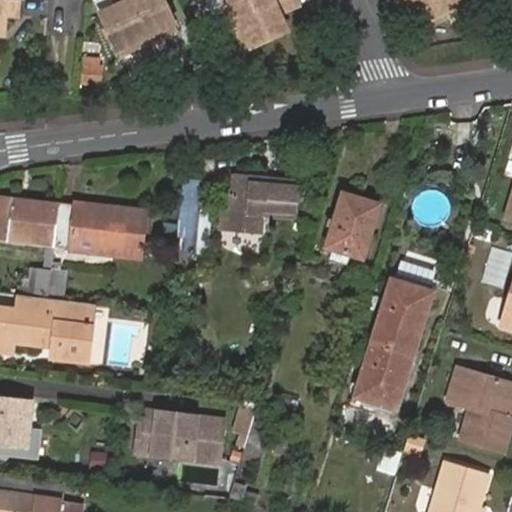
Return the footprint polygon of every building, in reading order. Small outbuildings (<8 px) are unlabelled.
[(14,0),(0,0),(0,34),(6,36),(7,14),(14,15),(14,0)] [(24,0),(14,0),(14,15),(23,15),(24,0)] [(137,38),(145,35),(129,0),(109,0),(115,9),(117,15),(102,21),(117,54),(139,44),(137,38)] [(178,27),(165,0),(129,0),(145,35),(151,33),(153,38),(178,27)] [(226,0),(233,15),(239,12),(244,20),(286,0),(226,0)] [(300,11),(294,0),(286,0),(244,20),(246,26),(239,29),(249,52),(284,37),(276,21),(283,18),(300,11)] [(414,9),(409,0),(400,0),(406,13),(414,9)] [(473,2),(472,0),(409,0),(414,9),(420,7),(428,22),(443,16),(441,11),(447,10),(449,13),(473,2)] [(100,16),(102,21),(117,15),(115,9),(100,16)] [(237,23),(244,20),(239,12),(233,15),(237,23)] [(290,35),(283,18),(276,21),(284,37),(290,35)] [(246,26),(244,20),(237,23),(239,29),(246,26)] [(148,40),(145,35),(137,38),(139,44),(148,40)] [(82,84),(100,84),(100,63),(82,63),(82,84)] [(252,181),(252,177),(234,175),(233,188),(225,187),(224,197),(232,198),(230,213),(295,220),(299,183),(282,181),(281,185),(252,181)] [(282,181),(252,177),(252,181),(281,185),(282,181)] [(181,182),(174,250),(195,252),(202,184),(181,182)] [(343,194),(328,247),(365,257),(382,204),(343,194)] [(13,199),(8,242),(55,249),(142,260),(146,215),(13,199)] [(490,247),(481,281),(502,287),(511,253),(490,247)] [(52,268),(49,292),(63,294),(66,270),(52,268)] [(26,269),(24,293),(46,295),(48,272),(26,269)] [(397,275),(356,404),(397,417),(437,287),(397,275)] [(86,361),(91,322),(83,322),(85,303),(14,294),(12,310),(0,308),(0,350),(9,352),(11,342),(38,344),(40,338),(50,340),(48,357),(86,361)] [(511,295),(501,331),(511,334),(511,295)] [(91,322),(94,304),(85,303),(83,322),(91,322)] [(511,424),(506,422),(511,401),(511,389),(459,373),(449,406),(474,414),(465,445),(505,457),(511,434),(511,424)] [(0,399),(0,440),(24,444),(30,404),(0,399)] [(255,406),(240,401),(229,434),(235,436),(232,448),(241,451),(255,406)] [(131,451),(217,461),(223,418),(137,408),(131,451)] [(422,456),(424,436),(405,434),(403,454),(422,456)] [(479,511),(489,478),(448,465),(433,511),(479,511)] [(0,492),(0,511),(34,511),(37,497),(0,492)] [(79,511),(81,501),(61,499),(59,511),(79,511)]
